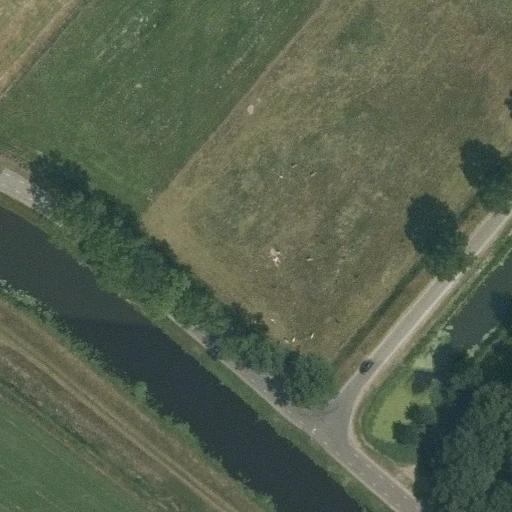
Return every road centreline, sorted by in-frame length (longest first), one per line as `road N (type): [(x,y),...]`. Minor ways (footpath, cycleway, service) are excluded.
road 1 (unclassified): [(318,430),(135,261),(0,182)]
road 2 (unclassified): [(318,430),(511,201)]
road 3 (track): [(223,511),(0,339)]
road 4 (track): [(511,383),(403,505)]
road 5 (unclassified): [(411,511),(318,430)]
